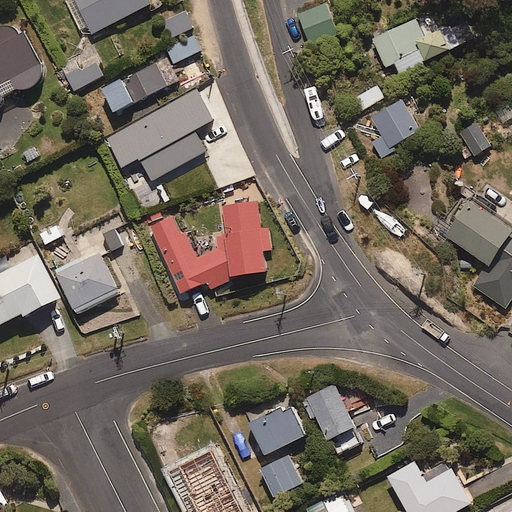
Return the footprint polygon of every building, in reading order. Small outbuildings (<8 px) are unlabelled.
[(68,0),(83,29),(91,25),(94,32),(155,0),(68,0)] [(312,41),(341,30),(331,1),(301,12),(312,41)] [(167,39),(194,27),(183,4),(157,17),(167,39)] [(403,70),(481,33),(473,16),(455,25),(453,21),(442,26),(434,9),(376,37),(388,64),(398,60),(403,70)] [(23,86),(25,86),(28,86),(31,85),(33,85),(36,83),(38,82),(40,80),(42,78),(44,76),(45,74),(46,71),(46,69),(47,66),(47,63),(28,30),(24,32),(23,30),(22,28),(20,26),(18,24),(16,23),(14,22),(11,22),(9,22),(6,23),(4,24),(2,25),(0,27),(0,26),(0,104),(1,104),(2,103),(4,102),(5,101),(6,100),(6,98),(6,96),(6,95),(6,93),(20,85),(23,86)] [(175,62),(203,49),(196,34),(168,47),(175,62)] [(77,88),(106,74),(98,58),(69,72),(77,88)] [(118,109),(169,85),(158,61),(107,86),(118,109)] [(365,108),(388,95),(381,83),(358,96),(365,108)] [(198,127),(216,117),(200,88),(109,137),(125,166),(143,156),(155,178),(209,149),(198,127)] [(385,134),(375,139),(384,155),(401,146),(398,141),(424,127),(407,96),(374,114),(385,134)] [(511,224),(469,192),(440,230),(487,266),(473,284),(504,308),(511,297),(511,224)] [(270,248),(276,248),(272,226),(266,227),(262,199),(226,202),(228,232),(219,236),(222,245),(201,255),(189,230),(183,232),(175,214),(153,223),(185,291),(210,279),(214,287),(240,275),(239,272),(243,271),(272,268),(270,248)] [(47,244),(64,234),(56,221),(40,231),(47,244)] [(60,270),(79,311),(125,289),(106,248),(60,270)] [(25,315),(61,297),(40,254),(0,274),(0,324),(23,313),(25,315)] [(368,439),(337,381),(303,400),(312,418),(320,414),(341,453),(368,439)] [(248,411),(268,453),(287,443),(311,432),(295,400),(288,403),(284,394),(248,411)] [(278,495),(305,482),(292,453),(272,462),(264,465),(278,495)] [(455,466),(430,480),(418,459),(392,474),(413,511),(454,511),(475,501),(455,466)] [(0,510),(9,505),(0,488),(0,510)] [(309,508),(311,511),(356,511),(345,490),(309,508)]
